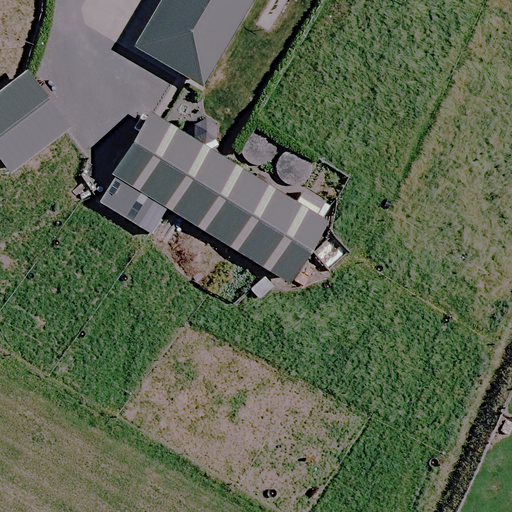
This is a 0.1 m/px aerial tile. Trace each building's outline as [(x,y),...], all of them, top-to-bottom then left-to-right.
[(163,0),(131,55),(198,94),(253,0),(163,0)] [(66,131),(22,76),(0,93),(0,168),(8,178),(66,131)] [(339,250),(327,243),(334,232),(149,116),(93,206),(147,239),(163,213),(295,295),(311,268),(323,276),(339,250)] [(263,181),(284,149),(251,128),(230,160),(263,181)] [(284,149),(263,181),(295,200),(315,168),(284,149)]
